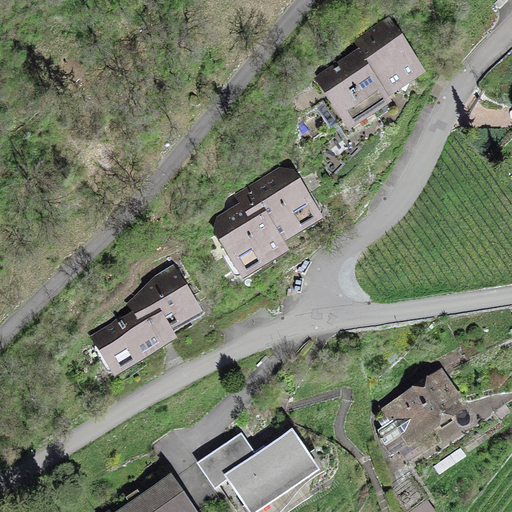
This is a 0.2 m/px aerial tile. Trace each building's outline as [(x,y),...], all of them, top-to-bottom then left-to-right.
[(373,119),(370,113),(388,102),(385,98),(396,92),(393,88),(420,71),(389,22),(359,41),(365,51),(335,70),(337,73),(323,81),(354,131),(373,119)] [(280,173),(248,193),(282,251),(284,250),(278,241),(301,228),(297,221),(316,210),(299,180),(294,183),(290,176),(280,173)] [(282,251),(248,193),(240,198),(245,206),(221,221),(218,231),(223,238),(218,241),(236,270),(255,258),(259,265),(282,251)] [(125,352),(130,353),(135,361),(171,339),(166,330),(197,311),(172,271),(158,280),(137,300),(140,304),(133,307),(137,313),(100,337),(98,344),(109,361),(125,352)] [(461,409),(438,376),(386,410),(393,421),(378,431),(380,441),(390,456),(461,409)] [(233,458),(224,444),(210,453),(232,484),(245,477),(259,497),(298,470),(271,431),(233,458)] [(193,511),(171,479),(122,511),(193,511)]
